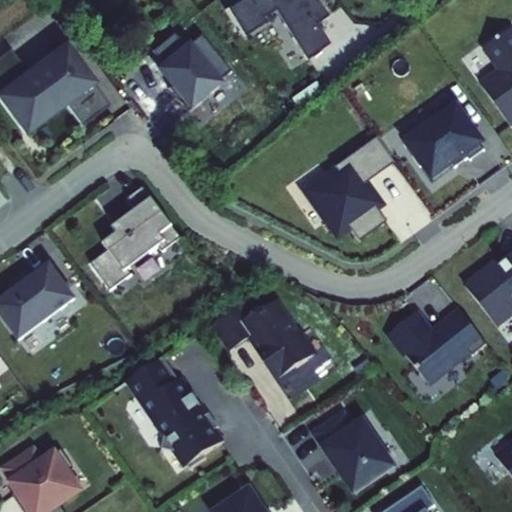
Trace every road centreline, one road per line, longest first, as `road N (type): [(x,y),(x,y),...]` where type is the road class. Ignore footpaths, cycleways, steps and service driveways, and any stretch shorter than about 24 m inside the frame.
road 1 (residential): [(511,192),(371,287),(317,277),(207,225),(132,154),(106,159),(0,238)]
road 2 (residential): [(190,357),(318,511)]
